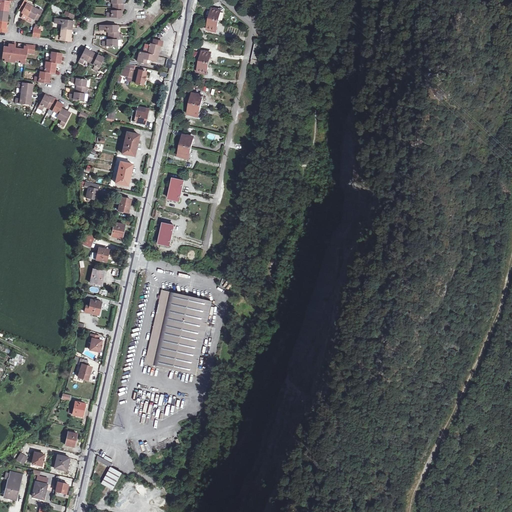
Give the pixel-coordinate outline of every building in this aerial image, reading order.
[(0,0),(0,11),(9,12),(9,8),(10,2),(3,1),(0,0)] [(114,8),(124,8),(124,4),(123,4),(123,0),(108,0),(108,2),(113,2),(113,4),(114,4),(114,8)] [(26,21),(33,8),(27,4),(28,3),(25,1),(19,11),(23,13),(22,13),(24,14),(22,18),(26,21)] [(33,8),(26,21),(31,23),(33,19),(35,20),(35,19),(38,21),(43,12),(40,10),(39,11),(33,8)] [(124,8),(114,8),(114,11),(112,11),(112,13),(108,13),(108,18),(123,18),(123,12),(124,12),(124,8)] [(0,21),(7,23),(8,16),(9,12),(0,11),(0,21)] [(211,31),(215,32),(215,31),(217,31),(221,13),(219,13),(219,12),(215,11),(215,12),(212,11),(208,29),(211,30),(211,31)] [(145,12),(137,12),(137,20),(145,20),(145,12)] [(61,31),(72,32),(72,29),(73,21),(55,19),(55,25),(62,26),(61,31)] [(110,37),(119,37),(119,33),(118,33),(119,26),(103,26),(103,32),(108,32),(108,34),(109,34),(110,37)] [(41,31),(38,30),(34,29),(32,38),(40,39),(41,31)] [(72,32),(61,31),(61,36),(56,36),(56,41),(71,43),(72,32)] [(119,40),(119,37),(110,37),(109,40),(108,40),(107,42),(103,42),(103,47),(118,48),(118,40),(119,40)] [(140,53),(138,63),(151,66),(152,62),(157,63),(158,57),(161,47),(162,47),(163,43),(155,41),(154,45),(151,45),(151,46),(147,45),(146,48),(145,48),(144,54),(140,53)] [(27,54),(28,46),(24,45),(23,50),(16,49),(16,44),(12,44),(12,46),(8,46),(8,48),(4,47),(2,57),(2,59),(5,59),(5,62),(15,63),(16,61),(18,61),(21,61),(20,64),(25,65),(27,54)] [(258,46),(255,45),(251,60),(260,62),(263,47),(258,46)] [(28,46),(27,54),(34,55),(35,50),(35,47),(28,46)] [(91,63),(95,54),(86,49),(79,62),(83,64),(85,60),(91,63)] [(40,78),(36,77),(35,82),(39,83),(50,84),(51,74),(55,75),(57,64),(60,65),(62,54),(52,53),(51,58),(47,58),(46,68),(41,68),(40,78)] [(201,73),(205,74),(205,73),(207,73),(211,56),(210,55),(206,53),(206,54),(202,54),(198,71),(202,72),(201,73)] [(95,54),(91,63),(96,66),(93,70),(98,72),(105,59),(101,57),(95,54)] [(145,79),(146,72),(139,70),(140,67),(127,65),(122,75),(129,77),(128,81),(136,82),(136,84),(143,86),(145,79)] [(76,91),(86,92),(87,88),(85,88),(86,81),(72,79),(71,84),(75,85),(75,87),(76,87),(76,91)] [(22,89),(21,94),(32,95),(33,85),(18,83),(18,88),(22,89)] [(86,96),(86,92),(76,91),(75,94),(74,94),(73,96),(69,95),(68,100),(83,102),(84,96),(86,96)] [(32,95),(21,94),(20,99),(16,99),(15,104),(30,106),(32,95)] [(50,108),(55,99),(52,97),(51,98),(45,95),(38,108),(43,111),(45,107),(47,108),(48,107),(50,108)] [(189,114),(192,115),(192,116),(199,118),(203,97),(197,95),(196,96),(193,95),(189,114)] [(57,118),(62,108),(64,105),(58,102),(58,100),(55,99),(50,108),(54,110),(53,111),(55,112),(53,116),(57,118)] [(138,113),(137,112),(135,122),(145,125),(146,120),(147,115),(146,114),(147,109),(140,107),(138,113)] [(62,108),(57,118),(60,120),(59,123),(65,127),(71,114),(68,112),(62,108)] [(86,120),(88,115),(81,111),(78,116),(86,120)] [(139,135),(126,133),(122,154),(135,157),(137,146),(139,135)] [(179,156),(183,156),(182,157),(189,159),(193,139),(187,137),(187,138),(183,137),(179,156)] [(133,165),(120,162),(116,184),(128,186),(131,176),(133,165)] [(184,182),(173,180),(169,200),(179,203),(184,182)] [(90,188),(88,188),(86,198),(91,199),(92,198),(97,199),(98,190),(99,185),(91,183),(90,188)] [(131,200),(121,198),(118,211),(128,214),(129,207),(131,200)] [(124,225),(115,223),(111,236),(121,239),(123,232),(124,225)] [(174,226),(164,224),(159,245),(169,247),(174,226)] [(95,237),(87,233),(82,244),(91,248),(95,237)] [(97,254),(92,253),(91,259),(106,262),(107,256),(108,250),(98,248),(97,254)] [(104,272),(93,269),(90,283),(100,286),(102,279),(104,272)] [(211,299),(161,287),(152,324),(143,361),(193,373),(211,299)] [(89,307),(86,306),(85,312),(98,315),(100,302),(90,300),(89,307)] [(99,338),(90,336),(89,340),(91,341),(89,350),(99,353),(102,343),(99,342),(99,338)] [(19,367),(23,356),(15,353),(11,364),(19,367)] [(91,367),(81,364),(77,377),(88,380),(91,367)] [(85,403),(75,402),(72,414),(82,416),(85,403)] [(77,434),(68,432),(65,445),(74,447),(75,441),(77,434)] [(44,455),(34,452),(32,464),(41,466),(44,455)] [(17,459),(23,464),(29,459),(23,453),(17,459)] [(69,458),(58,455),(56,462),(55,467),(55,468),(66,471),(68,464),(69,458)] [(97,461),(111,467),(113,464),(98,456),(97,461)] [(130,479),(111,467),(102,484),(121,495),(130,479)] [(15,502),(19,479),(16,478),(9,477),(9,481),(7,481),(4,500),(15,502)] [(68,484),(57,482),(55,491),(66,493),(68,484)] [(33,486),(30,500),(42,502),(44,491),(45,488),(33,485),(33,486)]
